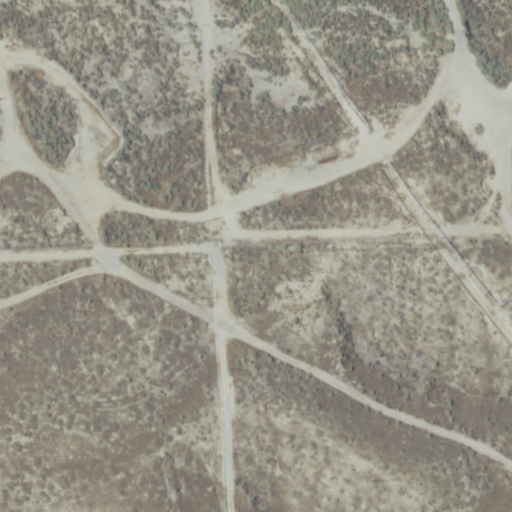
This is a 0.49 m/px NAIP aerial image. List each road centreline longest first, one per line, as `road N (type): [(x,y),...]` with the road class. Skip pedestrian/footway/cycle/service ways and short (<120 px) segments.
road 1 (residential): [(226,326),(205,0)]
road 2 (residential): [(0,310),(110,261),(226,326)]
